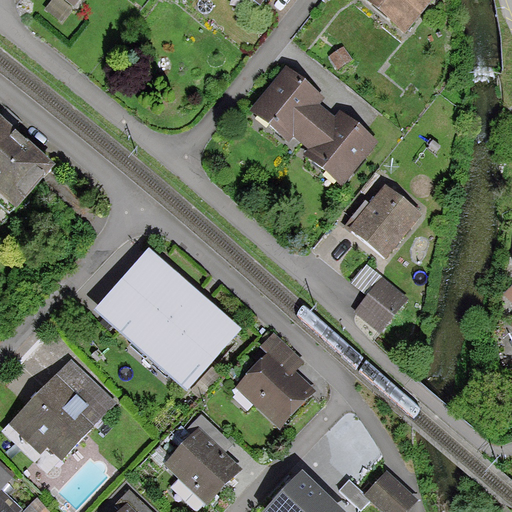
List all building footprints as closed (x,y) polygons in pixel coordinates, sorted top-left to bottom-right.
[(433,0),(352,0),(408,38),(433,0)] [(375,144),(283,72),(248,116),(340,188),(375,144)] [(0,117),(0,202),(8,210),(51,163),(0,117)] [(420,216),(386,186),(348,230),(381,260),(420,216)] [(511,249),(501,261),(511,272),(511,249)] [(148,250),(96,311),(187,389),(240,329),(148,250)] [(381,280),(356,310),(381,330),(406,299),(381,280)] [(297,370),(305,361),(274,332),(261,347),(268,353),(237,388),(282,429),(318,389),(297,370)] [(73,362),(11,425),(59,472),(121,409),(73,362)] [(200,428),(225,453),(233,444),(201,415),(186,431),(191,437),(200,428)] [(225,453),(200,428),(191,437),(166,464),(209,504),(242,468),(225,453)] [(14,474),(0,460),(0,511),(51,511),(34,495),(23,508),(1,487),(14,474)] [(346,511),(303,470),(262,511),(346,511)] [(389,472),(367,495),(372,499),(385,511),(404,511),(417,499),(389,472)] [(362,510),(372,499),(367,495),(350,480),(341,491),(362,510)] [(128,503),(137,511),(155,511),(130,489),(116,504),(121,509),(128,503)] [(137,511),(128,503),(121,509),(118,511),(137,511)]
